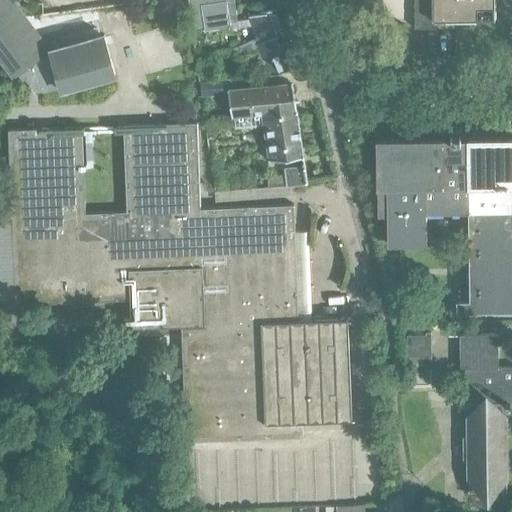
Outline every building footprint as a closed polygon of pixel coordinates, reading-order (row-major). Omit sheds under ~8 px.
[(0,0),(0,55),(14,74),(17,72),(27,85),(45,91),(61,86),(62,88),(115,73),(104,34),(87,39),(50,50),(48,49),(11,0),(0,0)] [(256,43),(286,31),(277,7),(258,10),(259,13),(248,16),(249,18),(237,20),(236,15),(233,0),(188,0),(191,20),(203,19),(204,30),(230,27),(230,28),(252,25),(256,38),(255,38),(256,43)] [(414,0),(415,26),(447,26),(447,20),(450,20),(450,15),(454,15),(454,17),(495,17),(494,0),(414,0)] [(287,33),(286,31),(256,43),(255,38),(232,48),(236,57),(259,48),(263,58),(273,54),(280,71),(299,63),(287,33)] [(222,79),(200,81),(202,97),(215,96),(215,94),(223,93),(222,79)] [(261,113),(296,110),(292,83),(228,89),(232,116),(261,113)] [(296,110),(261,113),(269,159),(303,156),(296,110)] [(0,303),(130,298),(131,327),(182,325),(186,440),(303,435),(302,421),(352,419),(348,317),(298,319),(294,204),(200,207),(197,121),(123,124),(127,210),(85,212),(82,125),(8,128),(11,215),(0,215),(0,303)] [(427,210),(469,209),(469,208),(511,207),(511,136),(376,138),(377,212),(389,212),(389,242),(427,242),(427,210)] [(286,184),(306,181),(304,166),(284,170),(286,184)] [(511,207),(469,208),(469,209),(470,298),(457,298),(457,310),(511,308),(511,207)] [(404,309),(400,288),(390,289),(393,311),(404,309)] [(498,333),(460,334),(460,368),(469,368),(470,401),(467,402),(468,491),(474,491),(506,491),(505,405),(510,405),(510,403),(511,402),(511,366),(498,366),(498,333)] [(431,365),(431,335),(407,335),(407,365),(431,365)]
